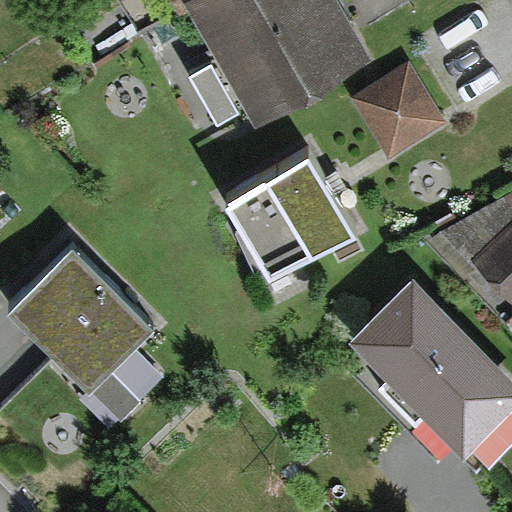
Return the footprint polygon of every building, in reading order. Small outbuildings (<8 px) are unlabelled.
[(190,0),(254,114),(364,53),(334,0),(190,0)] [(354,100),(391,157),(448,121),(412,63),(354,100)] [(222,197),(264,275),(345,232),(303,154),(222,197)] [(511,208),(510,206),(462,253),(511,303),(511,208)] [(90,394),(152,333),(70,250),(8,310),(90,394)] [(348,343),(459,458),(511,406),(511,384),(412,282),(348,343)] [(5,381),(6,446),(69,444),(68,413),(46,414),(45,380),(5,381)]
